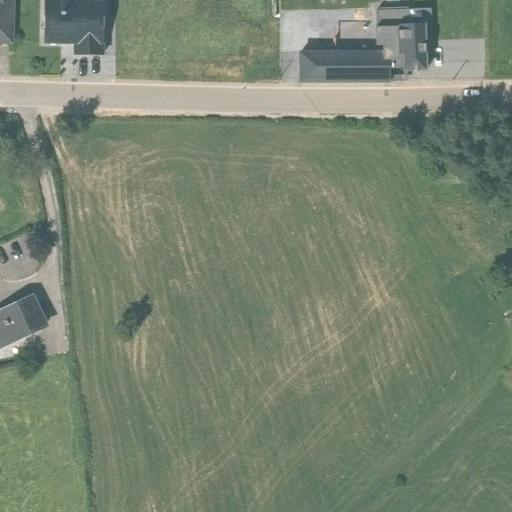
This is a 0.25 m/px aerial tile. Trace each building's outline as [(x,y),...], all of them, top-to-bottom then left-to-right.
[(0,0),(0,38),(18,39),(19,0),(0,0)] [(48,0),(48,39),(78,39),(78,50),(108,51),(108,0),(48,0)] [(426,0),(426,18),(432,18),(444,6),(443,0),(426,0)] [(409,68),(412,68),(435,68),(433,18),(432,18),(426,18),(404,18),(404,23),(405,46),(405,68),(409,68)] [(330,46),(405,46),(404,23),(330,23),(330,46)] [(405,46),(330,46),(305,46),(305,79),(413,79),(412,68),(409,68),(405,68),(405,46)] [(38,291),(0,308),(0,346),(2,350),(54,325),(38,291)]
